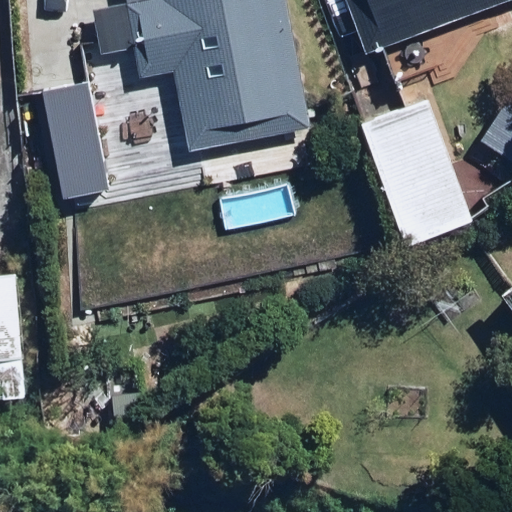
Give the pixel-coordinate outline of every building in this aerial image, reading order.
[(312,127),(287,0),(93,0),(109,78),(173,65),(190,150),(312,127)] [(511,0),(346,0),(367,55),(511,0)] [(63,202),(108,194),(89,88),(44,96),(63,202)] [(470,217),(422,94),(363,117),(411,240),(470,217)] [(0,368),(21,368),(17,277),(0,277),(0,368)]
